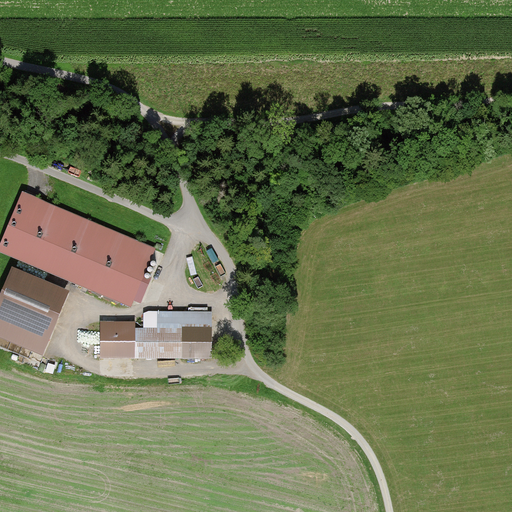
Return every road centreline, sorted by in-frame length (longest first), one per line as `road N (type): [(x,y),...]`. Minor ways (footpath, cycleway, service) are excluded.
road 1 (track): [(392,511),(376,464),(353,430),(268,381),(251,361),(228,259),(208,235),(180,225)]
road 2 (track): [(147,116),(283,115),(370,100),(511,94)]
road 3 (track): [(0,154),(180,225),(190,191),(147,116)]
road 4 (track): [(147,116),(102,78),(0,55)]
